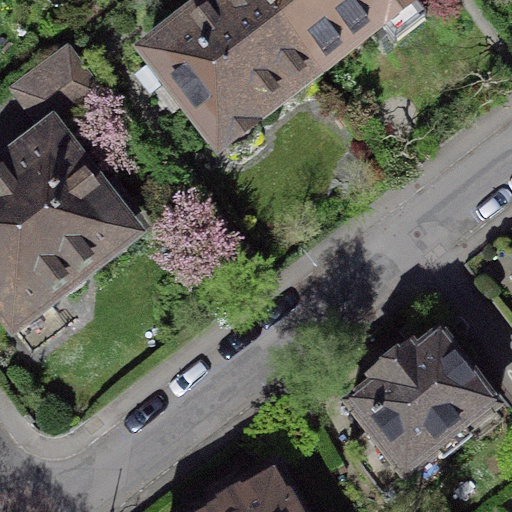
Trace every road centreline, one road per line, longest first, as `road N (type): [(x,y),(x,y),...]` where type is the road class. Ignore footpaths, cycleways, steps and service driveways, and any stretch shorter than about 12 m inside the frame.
road 1 (residential): [(415,239),(55,511)]
road 2 (residential): [(511,360),(415,239)]
road 3 (residential): [(511,164),(415,239)]
